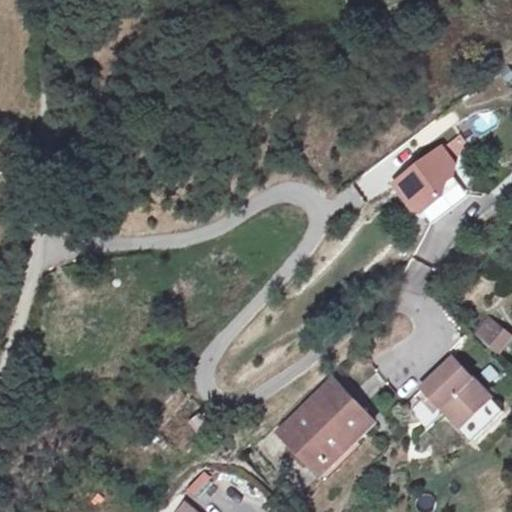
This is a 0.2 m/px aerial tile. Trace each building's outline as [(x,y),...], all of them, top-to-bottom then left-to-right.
[(443,149),(396,185),(416,212),(425,213),(446,196),(448,183),(455,177),(457,167),(443,149)] [(489,318),(474,335),(484,343),(498,325),(489,318)] [(505,331),(498,325),(484,343),(491,349),(505,331)] [(492,399),(455,362),(427,390),(464,428),(492,399)] [(312,399),(316,403),(337,383),(333,378),(312,399)] [(322,478),(377,424),(337,383),(316,403),(312,399),(277,433),(322,478)] [(201,471),(186,492),(197,500),(212,479),(201,471)]
